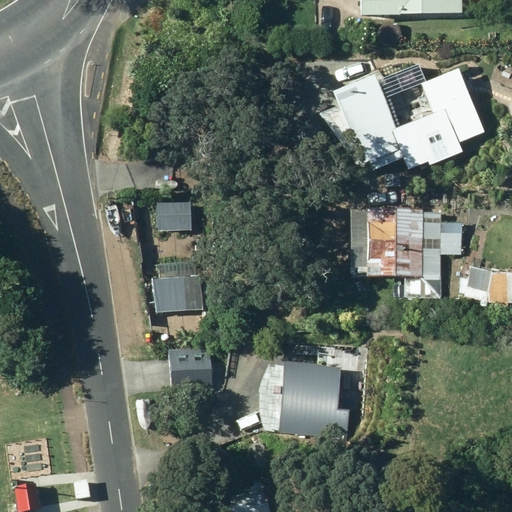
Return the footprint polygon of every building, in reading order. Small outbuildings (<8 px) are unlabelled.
[(361,0),(362,13),(462,11),(461,0),(361,0)] [(511,64),(497,58),(490,76),(511,84),(511,64)] [(386,78),(388,84),(379,88),(373,72),(331,90),(366,173),(403,159),(408,169),(427,161),(429,165),(462,152),(458,142),(484,131),(458,67),(425,81),(419,65),(386,78)] [(194,204),(157,204),(157,224),(193,224),(194,204)] [(366,207),(365,275),(404,276),(404,298),(441,298),(441,255),(461,254),(461,221),(441,221),(441,208),(366,207)] [(476,271),(458,301),(473,311),(487,288),(485,287),(490,280),(476,271)] [(511,289),(508,289),(503,307),(511,309),(511,289)] [(212,392),(210,350),(168,351),(168,358),(123,360),(124,395),(212,392)] [(272,433),(275,434),(347,442),(351,411),(337,410),(342,362),(312,359),(311,365),(280,361),(272,433)] [(74,482),(76,498),(89,497),(87,480),(74,482)] [(15,486),(19,511),(21,511),(40,509),(36,482),(15,486)] [(270,511),(268,503),(229,511),(270,511)]
